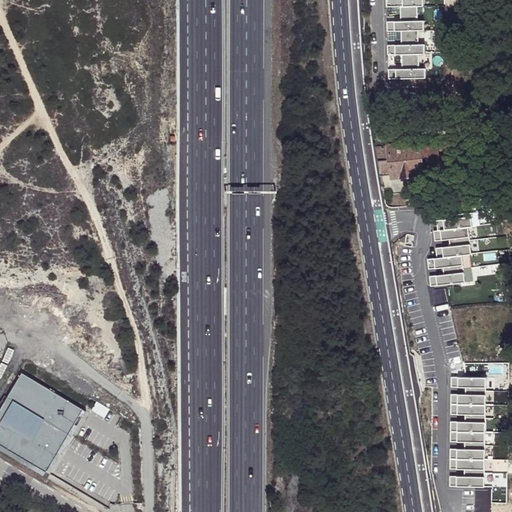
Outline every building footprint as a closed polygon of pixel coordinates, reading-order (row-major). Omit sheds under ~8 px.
[(386,0),(387,7),(401,7),(401,21),(387,22),(387,31),(401,31),(402,45),(388,45),(388,55),(402,55),(402,69),(389,69),(389,79),(426,78),(426,68),(420,69),(419,54),(425,54),(425,44),(419,45),(418,30),(424,30),(424,21),(418,21),(418,6),(424,6),(423,0),(386,0)] [(420,141),(375,147),(378,163),(390,161),(392,175),(392,178),(423,173),(423,168),(439,166),(439,157),(454,155),(453,139),(420,143),(420,141)] [(390,161),(378,163),(380,177),(392,175),(390,161)] [(478,212),(470,213),(472,226),(468,227),(471,254),(479,253),(476,226),(480,225),(478,212)] [(470,213),(450,215),(451,219),(436,221),(438,231),(433,231),(435,241),(449,239),(450,247),(436,248),(437,258),(427,260),(428,269),(443,268),(444,275),(430,277),(431,287),(465,282),(462,255),(469,254),(471,254),(468,227),(472,226),(470,213)] [(469,254),(462,255),(465,282),(473,282),(469,254)] [(82,409),(21,373),(0,408),(0,437),(19,449),(17,454),(46,471),(82,409)] [(486,378),(452,378),(451,388),(466,388),(466,395),(451,395),(451,415),(465,415),(465,423),(451,422),(450,443),(465,443),(465,450),(450,450),(450,470),(465,470),(465,477),(450,477),(450,487),(485,488),(486,378)] [(494,378),(486,378),(485,488),(492,488),(494,378)] [(433,402),(431,390),(420,392),(420,405),(433,402)] [(86,411),(82,409),(46,471),(17,454),(19,449),(0,437),(0,448),(47,476),(86,411)]
